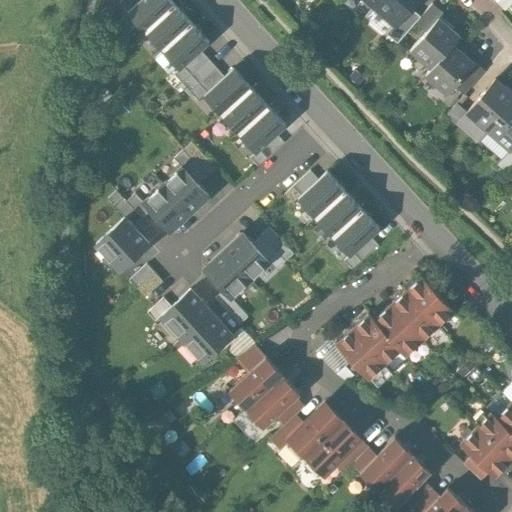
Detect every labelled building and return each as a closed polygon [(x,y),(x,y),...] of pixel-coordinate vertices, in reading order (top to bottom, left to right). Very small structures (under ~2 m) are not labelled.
[(142,25),(170,0),(128,0),(124,4),(142,25)] [(189,17),(174,0),(170,0),(142,25),(159,44),(189,17)] [(377,0),(372,6),(394,25),(410,6),(415,0),(377,0)] [(511,5),(511,0),(496,0),(495,1),(506,12),(511,5)] [(415,20),(425,30),(439,16),(442,12),(432,2),(420,14),(415,20)] [(410,6),(394,25),(387,33),(397,41),(415,20),(420,14),(410,6)] [(409,46),(429,65),(453,42),(459,36),(439,16),(425,30),(409,46)] [(207,37),(189,17),(159,44),(177,64),(197,46),(207,37)] [(423,72),(443,91),(451,83),(473,59),(453,42),(423,72)] [(196,97),(203,91),(221,73),(197,46),(177,64),(171,69),(196,97)] [(473,59),(451,83),(462,92),(483,69),(473,59)] [(203,91),(220,110),(249,84),(231,64),(221,73),(203,91)] [(465,109),(486,129),(511,100),(511,94),(493,77),(465,109)] [(249,84),(220,110),(238,130),(267,104),(249,84)] [(511,100),(486,129),(509,149),(511,145),(511,100)] [(454,121),(465,109),(456,101),(445,113),(454,121)] [(283,121),(267,104),(238,130),(254,147),(283,121)] [(511,145),(509,149),(496,163),(505,171),(511,163),(511,145)] [(179,159),(199,180),(206,173),(182,147),(174,154),(179,159)] [(430,153),(424,147),(420,152),(426,158),(430,153)] [(179,159),(159,177),(189,209),(208,191),(199,180),(179,159)] [(290,199),(295,194),(316,175),(308,166),(282,191),(290,199)] [(295,194),(313,214),(343,188),(325,167),(316,175),(295,194)] [(189,209),(159,177),(139,195),(151,208),(169,227),(189,209)] [(361,208),(343,188),(313,214),(331,235),(361,208)] [(151,208),(139,195),(134,190),(125,198),(142,216),(151,208)] [(486,211),(480,206),(474,212),(480,217),(486,211)] [(147,239),(122,208),(90,238),(113,267),(147,239)] [(377,226),(361,208),(331,235),(348,253),(369,234),(377,226)] [(251,240),(269,258),(276,265),(292,250),(268,224),(251,240)] [(240,227),(221,245),(250,276),(269,258),(251,240),(240,227)] [(377,243),(369,234),(348,253),(343,258),(352,267),(377,243)] [(250,276),(221,245),(201,263),(223,287),(230,294),(250,276)] [(162,279),(146,261),(128,277),(144,295),(162,279)] [(454,311),(421,275),(405,290),(437,326),(454,311)] [(157,309),(179,334),(211,306),(189,281),(157,309)] [(248,313),(230,294),(223,287),(214,295),(239,321),(248,313)] [(437,326),(405,290),(389,304),(422,340),(437,326)] [(422,340),(389,304),(373,318),(400,349),(406,354),(422,340)] [(211,306),(179,334),(199,358),(231,330),(211,306)] [(400,349),(373,318),(368,313),(352,327),(384,363),(400,349)] [(384,363),(352,327),(335,342),(368,378),(384,363)] [(245,367),(262,352),(254,342),(234,355),(245,367)] [(279,371),(262,352),(245,367),(224,386),(241,405),(279,371)] [(474,366),(467,360),(456,371),(462,377),(474,366)] [(475,367),(468,374),(474,379),(480,373),(475,367)] [(279,371),(241,405),(260,426),(274,414),(294,394),(298,391),(279,371)] [(449,387),(445,380),(436,386),(440,393),(449,387)] [(467,388),(461,382),(455,388),(461,394),(467,388)] [(432,397),(428,391),(419,397),(423,403),(432,397)] [(303,404),(294,394),(274,414),(283,423),(295,412),(303,404)] [(341,416),(323,397),(301,419),(284,436),(285,438),(302,455),(341,416)] [(511,400),(508,397),(492,413),(511,431),(511,400)] [(511,454),(511,431),(492,413),(487,408),(472,424),(508,459),(511,454)] [(284,436),(301,419),(295,412),(283,423),(269,437),(278,446),(285,438),(284,436)] [(341,416),(302,455),(321,473),(333,461),(358,436),(360,435),(341,416)] [(508,459),(472,424),(456,440),(469,453),(487,470),(492,475),(508,459)] [(410,451),(391,433),(374,452),(356,470),(375,488),(410,451)] [(367,444),(358,436),(333,461),(341,470),(349,462),(367,444)] [(349,462),(356,470),(374,452),(367,444),(349,462)] [(410,451),(375,488),(392,504),(400,496),(420,476),(427,468),(410,451)] [(487,470),(469,453),(461,460),(479,478),(487,470)] [(428,484),(420,476),(400,496),(408,504),(428,484)] [(428,484),(408,504),(416,511),(418,511),(437,493),(428,484)] [(454,511),(463,503),(445,485),(437,493),(418,511),(454,511)] [(472,511),(463,503),(454,511),(472,511)]
